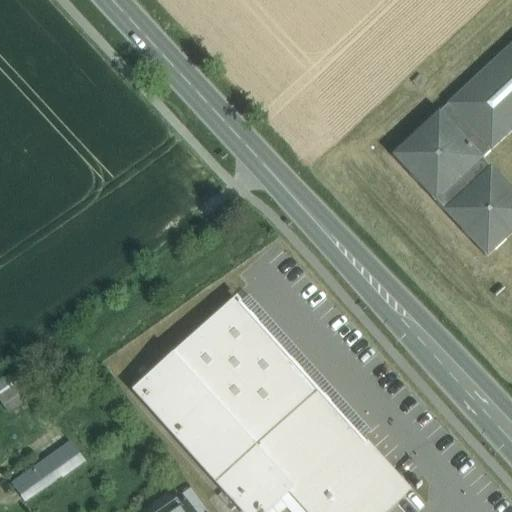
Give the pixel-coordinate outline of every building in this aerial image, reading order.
[(511,46),(448,106),(439,115),(439,114),(393,158),(436,204),(444,213),(487,259),(511,236),(511,192),(491,170),(490,170),(482,161),(491,152),(491,153),(511,133),(511,46)] [(239,306),(362,442),(371,433),(249,298),(239,306)] [(307,511),(384,511),(407,492),(362,442),(239,306),(235,301),(137,391),(245,511),(268,511),(280,502),(290,493),(307,511)] [(16,387),(0,398),(0,399),(9,413),(26,401),(16,387)] [(70,444),(13,484),(26,502),(83,462),(70,444)] [(182,502),(185,507),(186,506),(190,511),(208,511),(192,488),(181,496),(185,501),(182,502)] [(307,511),(290,493),(280,502),(287,509),(289,511),(307,511)] [(280,502),(268,511),(283,511),(287,509),(280,502)]
